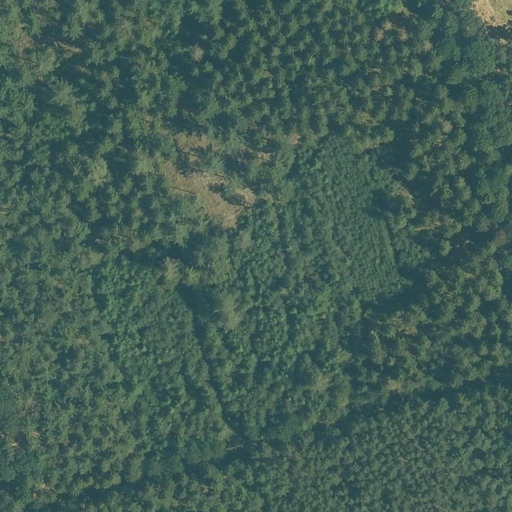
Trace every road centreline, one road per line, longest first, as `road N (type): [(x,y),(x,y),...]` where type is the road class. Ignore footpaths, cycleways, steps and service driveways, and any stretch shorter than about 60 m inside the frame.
road 1 (track): [(0,509),(334,409),(430,394),(511,367)]
road 2 (track): [(438,0),(511,244)]
